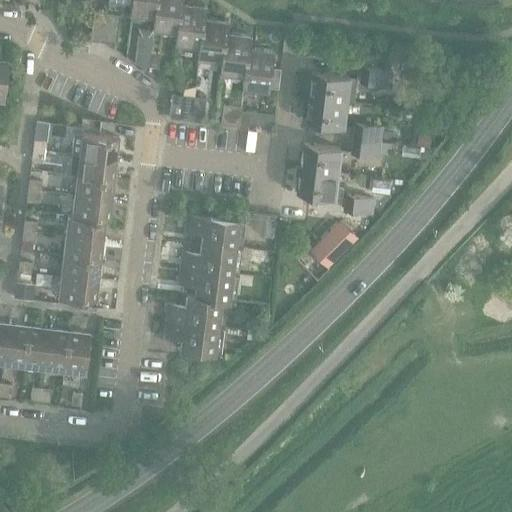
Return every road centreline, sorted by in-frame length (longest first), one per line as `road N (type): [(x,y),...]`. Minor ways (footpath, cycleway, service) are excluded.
road 1 (tertiary): [(79,511),(200,427),(290,348),(424,210),(511,96)]
road 2 (unclassified): [(177,511),(263,435),(511,174)]
road 3 (residential): [(121,411),(148,154)]
road 4 (residential): [(148,154),(275,169),(288,50)]
road 5 (residential): [(148,154),(149,106),(21,28),(0,25)]
road 6 (residential): [(121,411),(112,430),(86,434),(0,423)]
